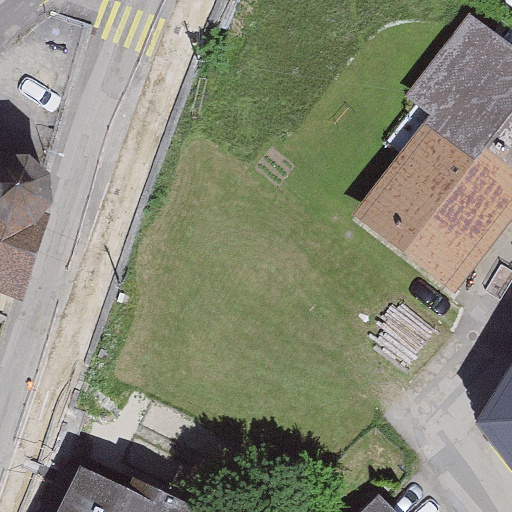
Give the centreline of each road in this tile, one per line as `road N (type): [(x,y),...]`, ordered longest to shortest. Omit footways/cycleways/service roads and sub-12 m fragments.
road 1 (residential): [(0,442),(142,0)]
road 2 (unknown): [(474,511),(418,415),(511,277)]
